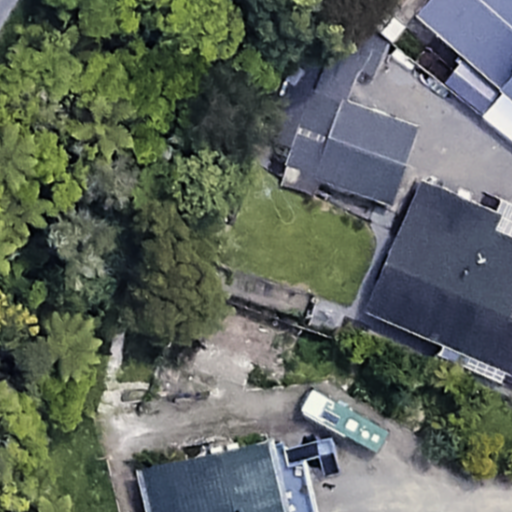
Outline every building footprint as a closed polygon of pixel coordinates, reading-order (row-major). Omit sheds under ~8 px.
[(511,0),(467,0),(437,33),(498,89),(476,112),(511,144),(511,0)] [(390,82),(343,66),(306,178),(386,204),(410,129),(378,119),(390,82)] [(490,216),(420,186),(369,305),(511,365),(511,234),(487,224),(490,216)] [(299,328),(203,295),(186,344),(282,377),(299,328)] [(315,511),(297,430),(133,467),(143,511),(315,511)]
